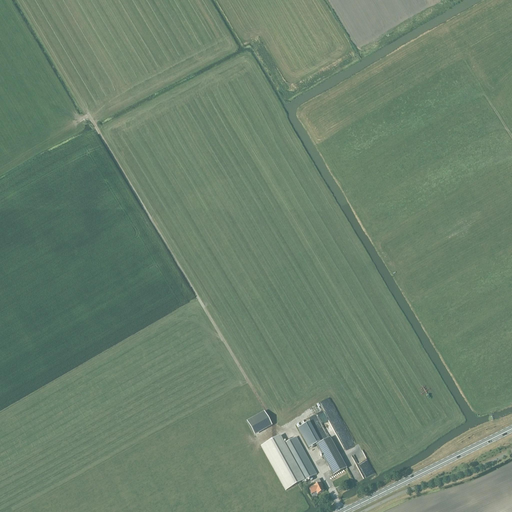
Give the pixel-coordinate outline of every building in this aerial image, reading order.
[(246,420),(254,433),(271,423),(263,410),(246,420)] [(298,428),(298,429),(309,448),(316,444),(320,442),(309,422),(298,428)] [(261,446),(272,465),(286,491),(302,482),(303,482),(316,475),(296,437),(282,445),(278,437),(261,446)] [(329,437),(320,442),(316,444),(333,475),(346,467),(329,437)] [(317,485),(309,489),(311,495),(316,492),(317,495),(324,492),(321,487),(323,486),(321,483),(319,479),(315,481),(317,485)]
